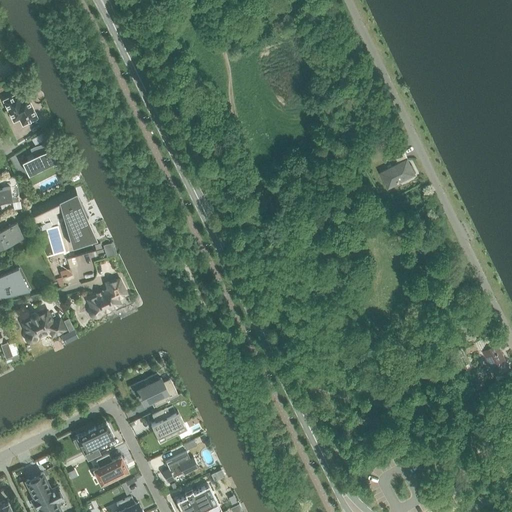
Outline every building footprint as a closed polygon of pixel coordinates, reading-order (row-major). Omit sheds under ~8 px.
[(37,117),(27,95),(21,98),(18,92),(3,99),(13,121),(19,118),(22,124),(37,117)] [(33,155),(21,161),(28,174),(29,174),(28,172),(60,156),(54,145),(50,138),(29,148),(33,155)] [(414,172),(407,159),(407,158),(404,151),(403,151),(401,146),(393,150),(396,155),(395,156),(398,163),(380,172),(388,188),(398,183),(400,183),(398,180),(414,172)] [(10,187),(10,186),(8,174),(0,175),(0,181),(1,188),(0,188),(0,202),(12,200),(15,200),(15,199),(19,198),(17,186),(10,187)] [(89,226),(86,227),(80,204),(83,203),(82,203),(79,204),(75,188),(31,210),(31,211),(33,210),(35,217),(61,209),(72,246),(96,239),(89,226)] [(26,223),(20,210),(9,214),(12,220),(17,218),(21,226),(26,223)] [(0,246),(23,236),(16,221),(0,228),(0,246)] [(100,242),(94,244),(96,252),(102,250),(100,242)] [(113,242),(103,245),(107,257),(117,254),(113,242)] [(0,295),(29,288),(18,265),(0,273),(0,295)] [(120,303),(117,297),(126,293),(119,278),(106,282),(108,289),(95,295),(93,295),(89,296),(89,298),(87,299),(91,306),(89,309),(89,311),(89,313),(91,315),(93,316),(95,317),(98,316),(100,315),(101,312),(120,303)] [(65,329),(60,318),(52,321),(47,310),(29,318),(27,318),(24,319),(23,321),(22,322),(26,332),(25,334),(25,337),(25,339),(27,341),(29,342),(31,342),(33,342),(35,340),(37,338),(37,335),(51,328),(54,334),(65,329)] [(12,355),(7,342),(0,344),(5,358),(12,355)] [(467,354),(477,348),(475,343),(464,348),(467,354)] [(496,343),(483,350),(489,363),(494,372),(498,380),(505,376),(502,371),(509,367),(497,344),(497,343),(496,343)] [(138,388),(137,389),(138,392),(137,393),(138,395),(139,394),(143,403),(152,398),(155,405),(166,400),(166,399),(177,394),(170,378),(162,381),(161,377),(158,378),(157,375),(149,378),(151,382),(144,385),(143,384),(138,387),(138,388)] [(155,421),(150,423),(157,436),(163,434),(166,439),(178,433),(175,428),(184,423),(177,410),(170,414),(166,406),(151,414),(155,421)] [(96,445),(113,436),(106,421),(77,436),(78,438),(73,440),(77,447),(81,445),(83,449),(83,450),(88,460),(100,454),(96,445)] [(194,439),(183,444),(185,449),(196,444),(194,439)] [(168,467),(162,470),(167,481),(174,478),(173,476),(182,472),(183,474),(198,466),(193,455),(189,457),(186,450),(165,461),(168,467)] [(94,468),(93,468),(94,469),(100,482),(100,483),(101,483),(101,482),(110,478),(118,475),(118,474),(127,470),(128,470),(127,469),(128,469),(125,464),(125,465),(123,460),(121,456),(121,455),(120,455),(111,460),(108,453),(96,459),(99,466),(94,468)] [(217,471),(212,474),(214,479),(220,476),(224,475),(221,469),(217,471)] [(62,497),(57,487),(50,490),(42,474),(28,481),(42,511),(60,511),(55,500),(62,497)] [(125,482),(121,484),(126,494),(130,492),(125,482)] [(177,499),(176,499),(177,500),(182,511),(196,511),(200,510),(200,511),(216,511),(204,487),(204,486),(203,486),(193,491),(192,491),(192,492),(187,494),(186,495),(177,499)] [(119,510),(114,511),(142,511),(141,509),(142,509),(141,507),(140,507),(137,501),(135,502),(131,495),(116,502),(119,510)] [(14,511),(13,511),(8,501),(0,505),(0,511),(14,511)] [(238,502),(230,506),(232,511),(234,511),(242,508),(238,502)]
